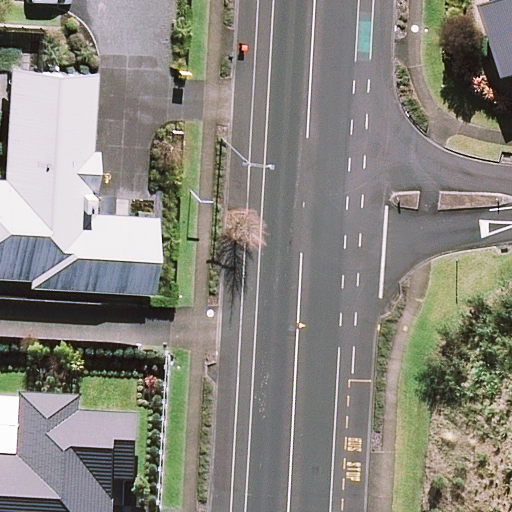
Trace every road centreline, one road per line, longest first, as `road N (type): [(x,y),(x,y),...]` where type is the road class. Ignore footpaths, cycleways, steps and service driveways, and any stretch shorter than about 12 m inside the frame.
road 1 (tertiary): [(309,200),(289,511)]
road 2 (residential): [(511,204),(309,200)]
road 3 (tertiary): [(322,0),(309,200)]
